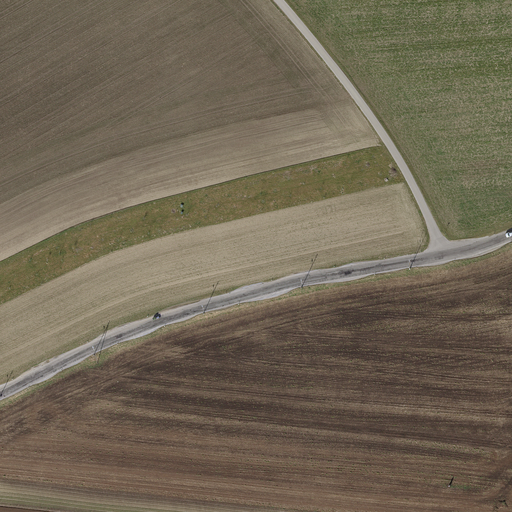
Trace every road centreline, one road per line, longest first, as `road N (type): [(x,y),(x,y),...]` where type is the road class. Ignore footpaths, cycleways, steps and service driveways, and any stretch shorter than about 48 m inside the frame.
road 1 (tertiary): [(0,391),(137,326),(511,234)]
road 2 (track): [(442,256),(390,144),(278,0)]
